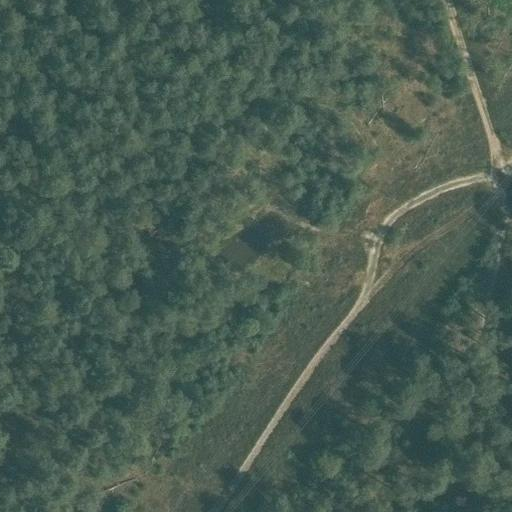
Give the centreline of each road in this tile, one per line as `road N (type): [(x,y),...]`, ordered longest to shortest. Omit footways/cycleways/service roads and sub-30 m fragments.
road 1 (track): [(205,511),(333,337),(511,168)]
road 2 (track): [(509,199),(446,0)]
